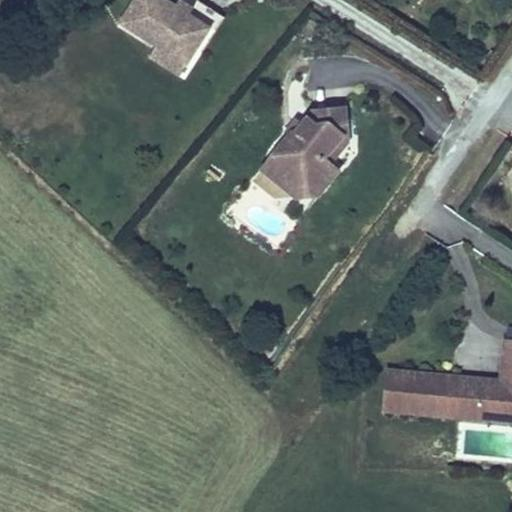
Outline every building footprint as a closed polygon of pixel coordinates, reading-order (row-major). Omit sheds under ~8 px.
[(183,68),(218,15),(196,1),(192,8),(188,13),(173,4),(166,0),(129,0),(114,24),(152,49),(183,68)] [(192,8),(179,0),(175,0),(173,4),(188,13),(192,8)] [(183,68),(152,49),(146,58),(177,78),(183,68)] [(325,158),(346,132),(345,106),(308,109),(291,130),(287,130),(266,157),(277,166),(278,188),(311,188),(331,165),(332,164),(325,158)] [(332,164),(348,143),(346,132),(325,158),(332,164)] [(278,188),(277,166),(266,157),(256,170),(278,188)] [(317,198),(338,171),(331,165),(311,188),(278,188),(293,200),(317,198)] [(497,378),(384,369),(381,414),(511,426),(511,340),(501,339),(497,378)]
